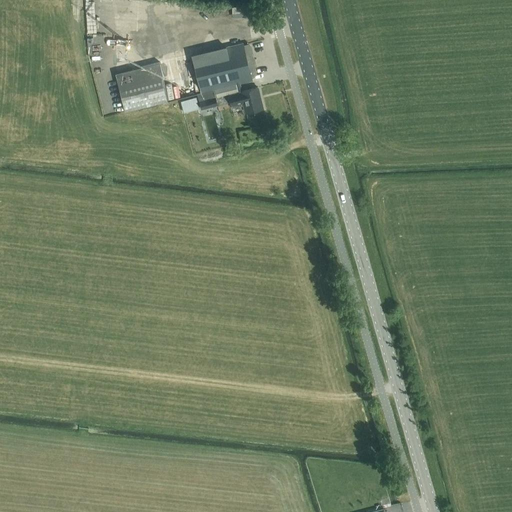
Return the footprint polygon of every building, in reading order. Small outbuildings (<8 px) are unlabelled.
[(256,74),(253,62),(255,61),(251,47),(248,44),(243,45),(243,43),(192,55),(191,54),(115,73),(125,111),(197,93),(213,90),(240,83),(252,81),(250,76),(256,74)] [(240,83),(213,90),(197,93),(201,109),(218,105),(216,98),(228,95),(241,92),(240,91),(242,91),(240,83)] [(246,113),(262,109),(257,87),(242,91),(240,91),(241,92),(228,95),(230,102),(232,109),(244,106),(246,113)] [(228,95),(216,98),(218,105),(230,102),(228,95)] [(199,109),(196,97),(181,101),(183,113),(199,109)]
